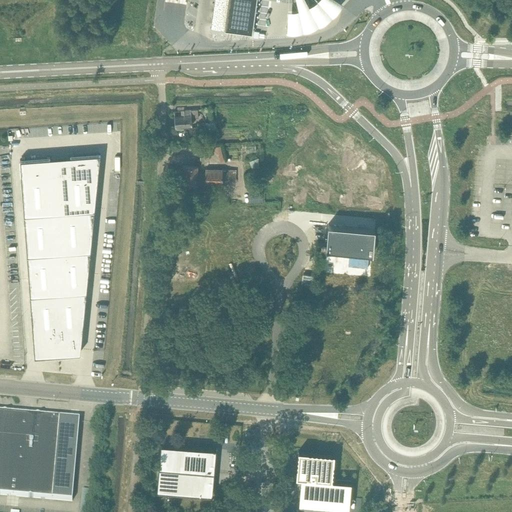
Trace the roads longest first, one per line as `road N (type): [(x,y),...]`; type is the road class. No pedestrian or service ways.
road 1 (unclassified): [(0,385),(269,410)]
road 2 (secondary): [(429,322),(442,177),(431,89)]
road 3 (secondary): [(263,59),(322,83),(382,139),(411,189)]
road 4 (unclassified): [(153,250),(159,64)]
road 5 (secondary): [(0,72),(159,64)]
road 6 (secondary): [(511,416),(473,413),(457,403),(433,371),(429,322)]
road 7 (unclassified): [(279,285),(260,261),(268,230),(294,232),(303,243),(290,279)]
road 8 (secondary): [(411,189),(407,325)]
road 9 (secondary): [(453,46),(439,18),(410,6),(380,16),(364,43)]
road 10 (unclassified): [(279,285),(269,410)]
